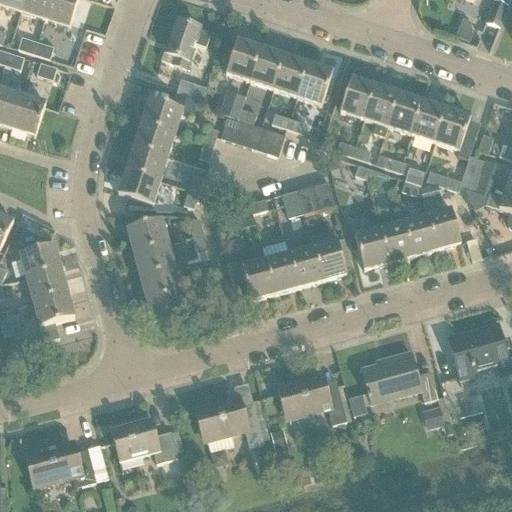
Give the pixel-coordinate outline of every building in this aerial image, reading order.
[(0,0),(0,8),(20,15),(25,0),(0,0)] [(25,0),(20,15),(45,23),(51,0),(25,0)] [(51,0),(45,23),(69,31),(78,0),(51,0)] [(229,0),(220,0),(219,10),(244,16),(247,4),(229,0)] [(508,7),(499,4),(493,2),(484,27),(500,32),(508,7)] [(200,31),(176,23),(167,51),(165,51),(161,64),(185,72),(188,66),(194,47),(205,51),(210,36),(199,32),(200,31)] [(17,53),(33,58),(37,45),(20,40),(17,53)] [(225,78),(250,86),(261,51),(237,43),(225,78)] [(37,45),(33,58),(49,63),(53,50),(37,45)] [(274,94),(285,59),(261,51),(250,86),(274,94)] [(7,56),(4,69),(20,74),(24,61),(7,56)] [(274,94),(297,101),(308,67),(285,59),(274,94)] [(56,71),(40,66),(36,79),(52,84),(56,71)] [(308,67),(297,101),(321,109),(332,75),(308,67)] [(340,115),(364,123),(375,89),(351,81),(340,115)] [(205,90),(180,82),(176,95),(201,103),(205,90)] [(364,123),(388,131),(399,97),(375,89),(364,123)] [(0,128),(10,132),(21,99),(0,92),(0,128)] [(411,139),(422,105),(399,97),(388,131),(411,139)] [(45,107),(21,99),(10,132),(35,140),(45,107)] [(148,102),(140,127),(174,137),(182,113),(148,102)] [(411,139),(435,146),(446,112),(422,105),(411,139)] [(238,122),(241,112),(227,107),(223,117),(238,122)] [(241,112),(238,122),(252,127),(256,117),(241,112)] [(446,112),(435,146),(459,154),(461,147),(470,120),(446,112)] [(286,132),(290,122),(274,117),(271,127),(286,132)] [(232,146),(239,124),(227,120),(220,142),(232,146)] [(290,122),(286,132),(302,137),(305,127),(290,122)] [(232,146),(243,149),(250,127),(239,124),(232,146)] [(167,161),(174,137),(140,127),(133,150),(167,161)] [(255,153),(262,131),(250,127),(243,149),(255,153)] [(202,146),(213,150),(218,134),(207,130),(202,146)] [(266,157),(273,135),(262,131),(255,153),(266,157)] [(277,160),(285,138),(273,135),(266,157),(277,160)] [(477,154),(487,157),(492,141),(482,138),(477,154)] [(351,160),(355,150),(339,145),(336,155),(351,160)] [(213,150),(202,146),(197,161),(208,165),(213,150)] [(459,154),(457,159),(468,163),(472,151),(461,147),(459,154)] [(167,161),(133,150),(125,174),(159,185),(167,161)] [(355,150),(351,160),(367,165),(370,155),(355,150)] [(383,171),(398,176),(402,166),(386,161),(383,171)] [(474,162),(469,177),(480,181),(485,165),(474,162)] [(417,171),(402,166),(398,176),(414,181),(417,171)] [(354,179),(370,184),(373,174),(358,169),(354,179)] [(159,185),(125,174),(117,198),(151,209),(159,185)] [(388,179),(373,174),(370,184),(385,189),(388,179)] [(426,185),(441,190),(445,179),(429,174),(426,185)] [(192,178),(187,194),(198,197),(203,181),(192,178)] [(460,184),(445,179),(441,190),(457,195),(460,184)] [(420,189),(405,184),(401,195),(417,200),(420,189)] [(297,194),(300,204),(303,218),(334,209),(328,186),(297,194)] [(460,247),(451,212),(438,216),(435,204),(441,202),(438,189),(433,191),(432,188),(420,192),(423,205),(422,205),(426,219),(436,254),(460,247)] [(511,191),(506,189),(502,201),(488,197),(484,209),(509,217),(506,225),(507,230),(510,234),(511,234),(511,191)] [(193,212),(198,197),(187,194),(183,209),(193,212)] [(284,209),(300,204),(297,194),(281,198),(284,209)] [(249,207),(252,218),(268,213),(265,203),(249,207)] [(252,218),(249,207),(233,211),(236,222),(252,218)] [(0,218),(0,251),(13,225),(0,218)] [(436,254),(426,219),(402,226),(412,261),(436,254)] [(188,225),(192,241),(203,238),(198,222),(188,225)] [(126,232),(133,257),(168,247),(161,223),(126,232)] [(412,261),(402,226),(378,232),(388,267),(412,261)] [(363,274),(388,267),(378,232),(354,239),(363,274)] [(309,241),(312,250),(321,285),(346,279),(334,234),(309,241)] [(207,254),(203,238),(192,241),(196,256),(207,254)] [(470,270),(482,267),(476,241),(464,244),(470,270)] [(321,285),(312,250),(300,253),(297,242),(285,245),(288,257),(297,292),(321,285)] [(168,247),(133,257),(139,281),(174,271),(168,247)] [(26,282),(61,273),(54,248),(19,258),(26,282)] [(297,292),(288,257),(264,263),(274,298),(297,292)] [(249,305),(274,298),(264,263),(240,270),(238,264),(226,268),(231,290),(244,287),(249,305)] [(201,273),(205,289),(216,286),(211,270),(201,273)] [(174,271),(139,281),(146,305),(181,295),(174,271)] [(32,306),(67,297),(61,273),(26,282),(32,306)] [(220,301),(216,286),(205,289),(209,304),(220,301)] [(181,295),(146,305),(152,329),(187,320),(181,295)] [(30,350),(55,343),(59,342),(55,326),(74,321),(67,297),(32,306),(37,321),(23,325),(30,350)] [(0,323),(0,327),(3,340),(14,337),(10,321),(0,323)] [(498,328),(448,342),(459,383),(476,379),(473,370),(496,364),(500,378),(511,375),(511,353),(505,355),(498,328)] [(377,369),(362,373),(371,410),(421,396),(423,406),(437,403),(429,376),(416,379),(410,356),(376,365),(377,369)] [(318,376),(317,377),(318,380),(281,390),(280,387),(279,387),(289,425),(290,424),(289,422),(327,411),(331,429),(346,425),(335,382),(321,386),(318,376)] [(236,399),(235,399),(236,402),(198,412),(197,409),(196,409),(207,448),(208,448),(210,456),(234,449),(231,438),(244,434),(249,451),(264,447),(252,404),(238,408),(236,399)] [(151,421),(110,432),(119,465),(153,456),(156,467),(178,462),(171,435),(156,439),(151,421)] [(28,458),(27,454),(26,455),(36,492),(37,492),(37,489),(74,479),(77,491),(96,486),(87,452),(73,456),(70,443),(69,443),(70,447),(28,458)]
